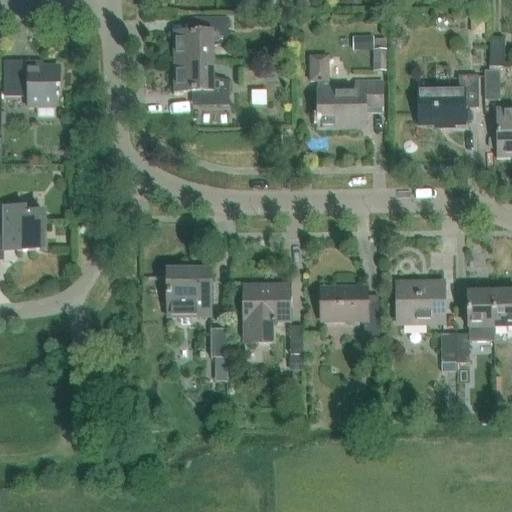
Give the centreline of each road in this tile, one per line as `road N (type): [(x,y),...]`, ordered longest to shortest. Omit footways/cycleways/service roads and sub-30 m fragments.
road 1 (residential): [(511,218),(447,200),(229,200),(142,174)]
road 2 (residential): [(0,314),(73,300),(142,174)]
road 3 (residential): [(142,174),(117,140),(109,8)]
